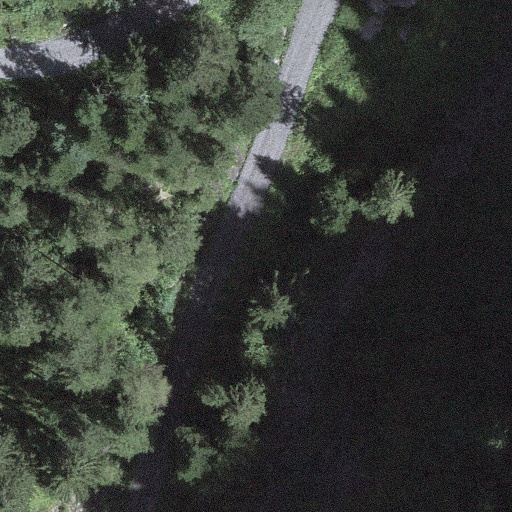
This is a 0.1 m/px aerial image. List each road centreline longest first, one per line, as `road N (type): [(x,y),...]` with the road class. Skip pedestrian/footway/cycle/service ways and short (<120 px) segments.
road 1 (track): [(143,511),(190,341),(323,0)]
road 2 (track): [(174,0),(109,38),(0,62)]
